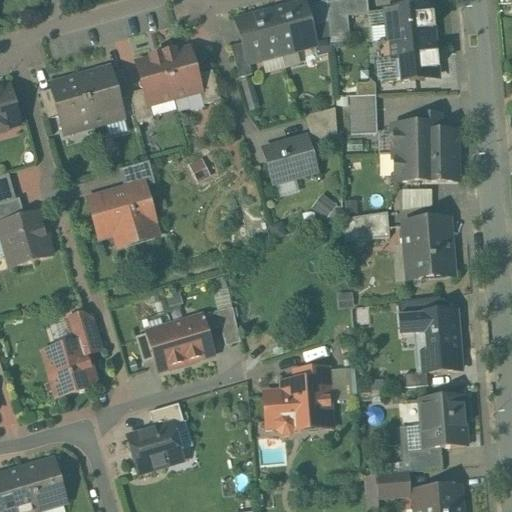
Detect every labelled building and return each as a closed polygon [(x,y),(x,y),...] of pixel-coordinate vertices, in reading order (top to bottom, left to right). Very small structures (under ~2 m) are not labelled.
[(337,0),(325,0),(327,22),(328,39),(346,37),(344,18),(339,18),(337,0)] [(366,0),(337,0),(339,18),(344,18),(367,15),(368,15),(367,14),(366,0)] [(302,4),(269,13),(280,55),(313,47),(308,27),(302,4)] [(417,8),(397,10),(396,10),(385,12),(385,13),(385,15),(389,14),(392,42),(376,44),(380,84),(419,81),(418,71),(436,70),(430,7),(419,8),(418,8),(417,8)] [(269,13),(235,22),(242,44),(247,64),(248,64),(280,55),(269,13)] [(385,15),(385,13),(367,14),(368,15),(367,15),(369,44),(376,44),(392,42),(389,14),(385,15)] [(328,39),(327,22),(308,27),(313,47),(315,58),(330,54),(328,39)] [(242,44),(230,47),(238,79),(251,75),(248,64),(247,64),(242,44)] [(188,49),(174,53),(174,51),(161,55),(174,100),(185,97),(199,93),(200,92),(196,76),(188,49)] [(148,60),(135,64),(142,90),(147,107),(149,107),(174,100),(161,55),(148,58),(148,60)] [(109,70),(88,76),(88,77),(78,80),(92,127),(123,118),(118,100),(110,74),(109,70)] [(128,94),(122,70),(110,74),(118,100),(129,97),(128,94)] [(211,71),(196,76),(200,92),(199,93),(202,105),(202,106),(219,100),(211,71)] [(78,80),(69,83),(68,81),(49,86),(50,90),(58,117),(63,135),(92,127),(78,80)] [(0,132),(5,131),(4,129),(18,125),(8,89),(0,90),(0,132)] [(50,90),(39,93),(46,120),(58,117),(50,90)] [(142,90),(128,94),(129,97),(137,124),(152,119),(149,107),(147,107),(142,90)] [(199,93),(185,97),(189,109),(193,108),(196,110),(201,109),(202,106),(202,105),(199,93)] [(374,97),(348,98),(350,137),(376,136),(374,97)] [(334,109),(305,118),(311,138),(335,132),(334,109)] [(433,134),(432,117),(419,117),(419,127),(392,127),(393,183),(409,183),(409,185),(419,185),(419,183),(457,183),(456,134),(433,134)] [(305,139),(263,151),(273,185),(315,173),(305,139)] [(199,157),(187,164),(197,181),(209,175),(199,157)] [(147,163),(119,171),(124,190),(141,185),(142,187),(153,184),(147,163)] [(7,175),(0,177),(0,204),(14,200),(7,175)] [(124,190),(88,201),(99,240),(125,232),(129,245),(156,237),(142,187),(141,185),(124,190)] [(14,200),(0,204),(0,225),(23,218),(18,199),(14,200)] [(23,218),(0,225),(0,227),(7,253),(5,253),(9,268),(50,257),(38,214),(23,218)] [(386,214),(342,220),(346,264),(371,262),(371,253),(389,251),(386,214)] [(447,221),(402,225),(407,281),(452,277),(447,221)] [(438,299),(397,303),(398,317),(416,316),(434,315),(440,314),(438,299)] [(231,309),(199,316),(200,318),(204,331),(235,324),(231,309)] [(455,324),(435,325),(434,315),(416,316),(420,374),(459,371),(455,324)] [(91,320),(83,316),(66,321),(73,344),(80,342),(85,356),(100,352),(91,320)] [(200,318),(147,334),(158,372),(169,369),(170,370),(197,361),(211,356),(204,331),(200,318)] [(73,344),(41,353),(55,399),(94,388),(93,386),(96,381),(94,374),(89,372),(85,356),(80,342),(73,344)] [(295,383),(284,384),(281,384),(281,385),(282,394),(264,396),(263,396),(263,397),(265,422),(265,424),(266,428),(275,427),(276,432),(281,437),(289,436),(291,434),(331,431),(331,429),(326,372),(326,371),(325,371),(294,373),(294,374),(295,382),(295,383)] [(461,398),(418,401),(422,451),(440,450),(465,448),(461,398)] [(177,405),(149,413),(154,430),(171,425),(171,426),(182,422),(177,405)] [(154,430),(127,438),(138,475),(166,467),(164,458),(179,454),(171,426),(171,425),(154,430)] [(422,451),(408,452),(409,473),(441,471),(440,450),(422,451)] [(52,461),(23,469),(35,511),(37,511),(65,504),(52,461)] [(35,511),(23,469),(0,476),(0,511),(35,511)] [(407,474),(375,476),(377,500),(409,498),(407,474)] [(460,511),(458,490),(413,493),(414,511),(460,511)]
